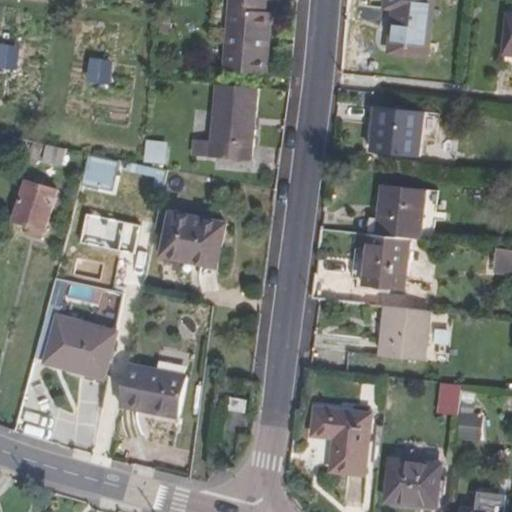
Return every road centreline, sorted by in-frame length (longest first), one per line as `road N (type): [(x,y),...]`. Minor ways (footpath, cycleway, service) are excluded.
road 1 (tertiary): [(324,0),(259,511)]
road 2 (tertiary): [(0,451),(213,511)]
